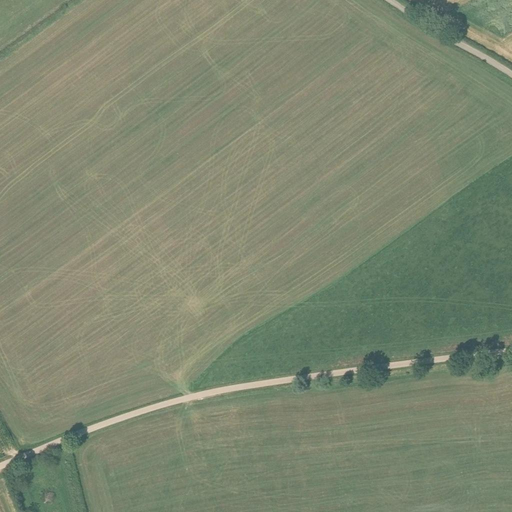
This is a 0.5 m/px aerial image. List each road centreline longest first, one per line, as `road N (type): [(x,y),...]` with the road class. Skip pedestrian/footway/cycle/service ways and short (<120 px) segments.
road 1 (unclassified): [(0,466),(188,397),(511,350)]
road 2 (unclassified): [(511,75),(388,0)]
